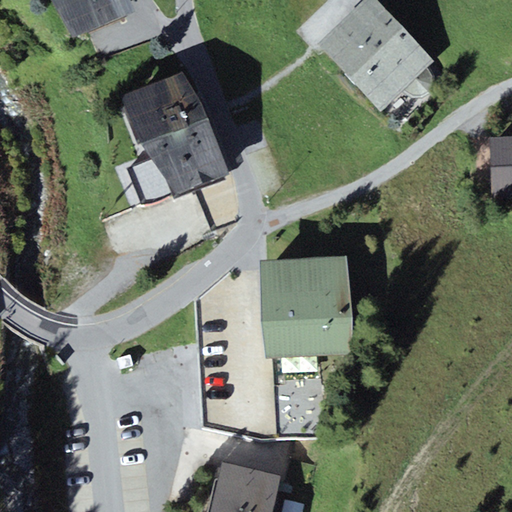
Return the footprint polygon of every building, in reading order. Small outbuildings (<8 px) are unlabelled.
[(47,0),(71,37),(131,13),(126,0),(47,0)] [(436,61),(378,0),(370,0),(323,45),(384,110),(436,61)] [(189,72),(124,96),(142,146),(179,196),(230,176),(189,72)] [(511,134),(492,135),(497,201),(511,199),(511,134)] [(346,256),(261,262),(268,357),(353,351),(346,256)] [(139,350),(135,339),(120,344),(125,355),(139,350)] [(272,511),(280,482),(225,468),(214,511),(272,511)]
